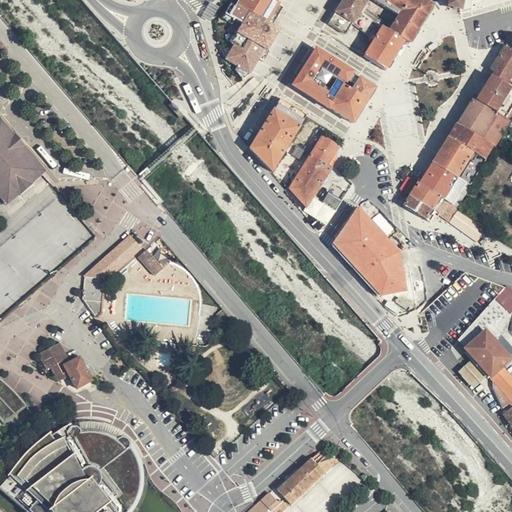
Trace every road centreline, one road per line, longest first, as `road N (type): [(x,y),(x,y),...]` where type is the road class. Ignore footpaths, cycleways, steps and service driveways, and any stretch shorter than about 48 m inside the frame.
road 1 (residential): [(140,203),(330,417)]
road 2 (residential): [(224,503),(143,406),(110,380),(62,310)]
road 3 (residential): [(317,251),(361,193),(372,194),(427,251),(511,282)]
road 4 (residential): [(0,26),(140,203)]
road 5 (secondary): [(197,80),(238,166),(317,251)]
road 6 (secondary): [(511,465),(403,347)]
road 7 (tertiary): [(224,503),(259,486),(330,417)]
road 8 (residential): [(62,310),(61,294),(140,203)]
road 9 (secondary): [(403,347),(317,251)]
